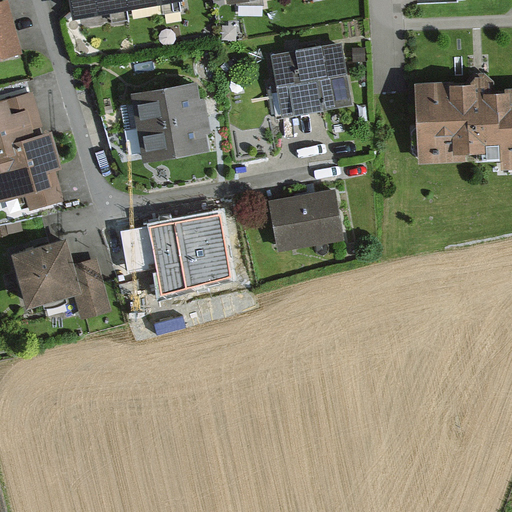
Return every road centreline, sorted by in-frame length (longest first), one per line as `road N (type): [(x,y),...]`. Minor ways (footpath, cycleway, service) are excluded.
road 1 (residential): [(38,0),(105,209)]
road 2 (residential): [(105,209),(292,169)]
